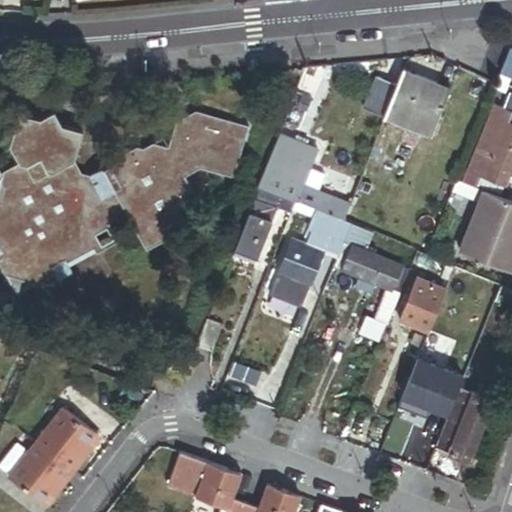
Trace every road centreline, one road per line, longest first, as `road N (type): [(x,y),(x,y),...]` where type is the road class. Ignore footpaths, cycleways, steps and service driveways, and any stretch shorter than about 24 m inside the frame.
road 1 (residential): [(84,511),(145,427),(176,421),(430,511)]
road 2 (residential): [(0,37),(143,36),(297,21)]
road 3 (residential): [(297,21),(494,0)]
